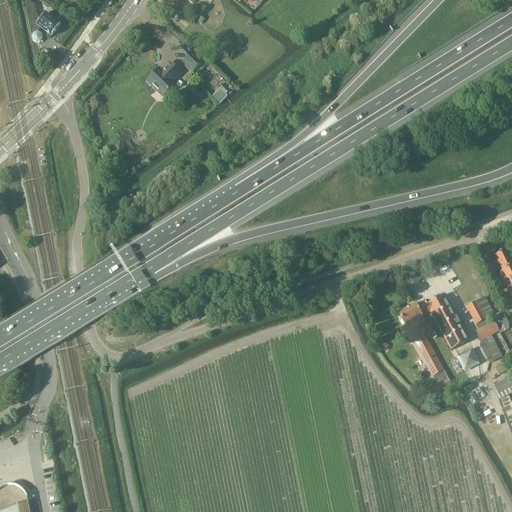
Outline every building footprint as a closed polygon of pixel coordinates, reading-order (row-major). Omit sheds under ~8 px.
[(41,20),(37,17),(35,6),(30,2),(31,0),(25,0),(27,6),(25,8),(32,41),(36,43),(40,42),(43,39),(42,35),(38,33),(38,31),(40,28),(52,36),(60,24),(58,22),(61,18),(53,13),(50,17),(46,14),(41,20)] [(183,63),(193,73),(203,63),(192,53),(183,63)] [(157,90),(157,92),(160,95),(162,95),(163,96),(165,95),(167,95),(170,92),(170,90),(174,85),(171,82),(180,73),(171,64),(162,73),(158,70),(148,81),(157,90)] [(219,90),(225,96),(230,91),(224,85),(219,90)] [(499,273),(511,299),(511,262),(506,251),(495,257),(502,272),(499,273)] [(424,320),(422,317),(431,312),(451,351),(470,341),(445,295),(427,304),(426,302),(418,307),(416,304),(399,313),(405,326),(407,329),(424,320)] [(495,324),(506,318),(505,316),(494,322),(494,321),(489,324),(486,318),(493,314),(485,298),(466,307),(476,325),(479,330),(476,332),(481,341),(480,345),(489,363),(496,359),(485,339),(499,331),(500,334),(501,334),(495,324)] [(509,324),(506,318),(495,324),(501,334),(509,329),(509,324)] [(448,378),(444,371),(426,337),(414,344),(432,377),(436,384),(434,385),(439,395),(453,387),(448,378)] [(476,367),(468,352),(454,359),(462,374),(476,367)] [(495,368),(499,376),(507,371),(503,365),(495,368)]
